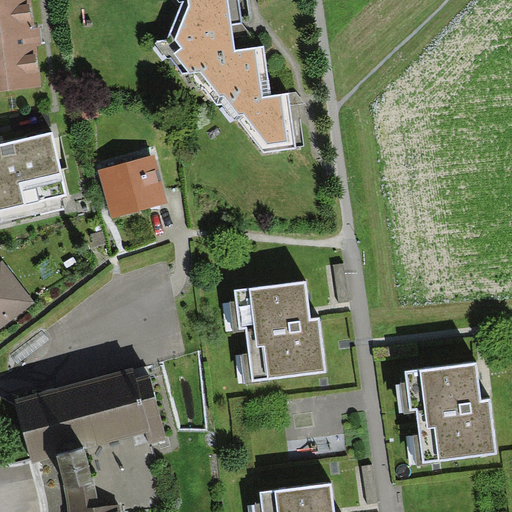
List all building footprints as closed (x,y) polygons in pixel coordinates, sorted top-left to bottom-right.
[(28,0),(0,0),(0,94),(38,90),(28,0)] [(235,55),(228,0),(169,0),(178,8),(157,48),(256,148),(288,144),(283,99),(262,98),(256,54),(235,55)] [(46,145),(0,156),(0,227),(62,212),(46,145)] [(168,203),(154,155),(98,170),(112,218),(168,203)] [(0,326),(33,302),(1,261),(0,261),(0,326)] [(299,322),(295,285),(236,292),(243,353),(251,352),(256,390),(317,382),(310,320),(299,322)] [(133,367),(15,399),(32,464),(57,457),(85,450),(150,432),(153,445),(167,441),(150,376),(136,380),(133,367)] [(464,401),(459,367),(401,374),(409,432),(418,431),(423,468),(482,461),(475,400),(464,401)] [(98,507),(85,450),(57,457),(66,502),(67,511),(119,511),(119,506),(98,507)] [(320,511),(318,489),(263,494),(264,511),(320,511)]
